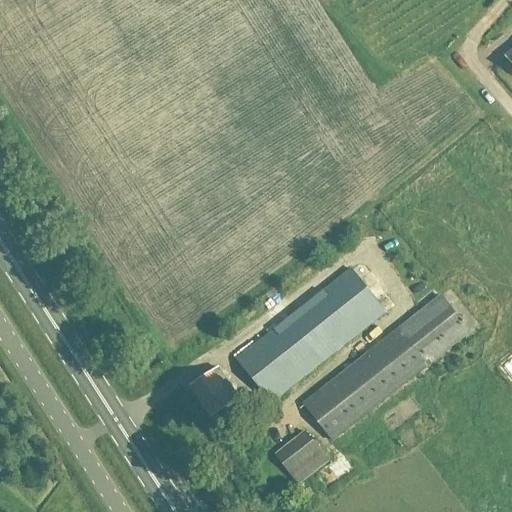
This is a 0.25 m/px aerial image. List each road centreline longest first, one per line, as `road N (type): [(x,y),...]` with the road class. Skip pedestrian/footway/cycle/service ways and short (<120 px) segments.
road 1 (primary): [(173,511),(0,238)]
road 2 (unclassified): [(119,511),(0,317)]
